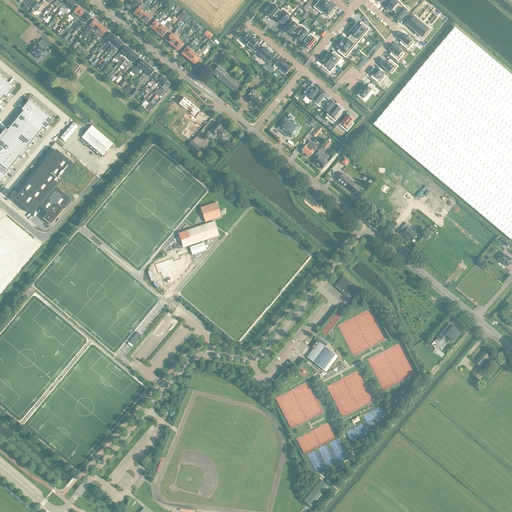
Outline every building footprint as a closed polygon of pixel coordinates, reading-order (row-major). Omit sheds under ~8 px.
[(24,6),(27,9),(30,7),(33,2),(30,0),(29,0),(25,6),(24,6)] [(62,0),(57,7),(58,9),(60,7),(61,8),(68,0),(62,0)] [(70,0),(68,0),(61,8),(60,10),(62,13),(64,10),(64,11),(72,1),(70,0)] [(140,7),(134,14),(137,17),(148,4),(147,4),(150,0),(147,0),(146,1),(145,2),(146,3),(144,5),(142,4),(140,7)] [(320,0),(319,0),(313,7),(321,14),(322,12),(329,3),(327,2),(328,1),(326,0),(324,0),(325,0),(324,0),(323,0),(323,1),(320,0)] [(397,0),(393,0),(387,8),(392,12),(393,10),(396,12),(402,4),(403,4),(397,0)] [(33,3),(33,2),(30,7),(34,11),(39,4),(35,1),(33,3)] [(72,1),(64,11),(65,11),(61,14),(63,16),(67,12),(66,12),(69,9),(70,10),(75,4),(72,1)] [(266,13),(271,18),(273,16),(275,18),(276,17),(276,16),(280,11),(273,5),(270,3),(267,6),(270,9),(266,13)] [(329,3),(322,12),(330,18),(335,11),(332,9),(334,7),(329,3)] [(148,4),(137,17),(140,19),(149,9),(147,7),(149,5),(148,4)] [(396,12),(395,12),(397,14),(396,16),(401,20),(409,10),(402,4),(396,12)] [(71,15),(71,16),(74,19),(72,21),(82,9),(78,6),(73,13),(74,13),(71,15)] [(149,9),(140,19),(144,22),(156,7),(154,6),(150,10),(149,9)] [(38,17),(43,11),(38,7),(33,13),(38,17)] [(156,7),(144,22),(147,24),(153,18),(152,17),(155,14),(154,13),(157,9),(156,7)] [(280,11),(276,16),(276,17),(278,18),(277,20),(282,24),(285,21),(286,22),(288,19),(287,18),(290,14),(282,8),(280,11)] [(82,9),(72,21),(73,22),(75,19),(77,21),(76,22),(85,12),(82,9)] [(180,19),(186,13),(181,10),(178,14),(177,14),(175,15),(180,19)] [(85,12),(76,22),(77,23),(73,28),(76,30),(79,26),(88,15),(85,12)] [(153,30),(166,14),(165,15),(163,14),(160,18),(158,17),(150,27),(153,30)] [(166,14),(153,30),(156,32),(165,22),(163,21),(165,19),(168,15),(166,14)] [(88,15),(79,26),(80,27),(82,25),(83,26),(91,17),(88,15)] [(415,15),(407,25),(411,28),(419,18),(415,15)] [(419,18),(411,28),(415,31),(423,22),(419,18)] [(87,36),(98,23),(94,20),(89,26),(87,29),(86,29),(85,30),(85,33),(84,36),(86,37),(87,36)] [(293,20),(285,30),(290,34),(291,32),(294,34),(295,33),(300,26),(293,20)] [(159,35),(170,23),(168,22),(167,23),(165,22),(156,32),(159,35)] [(355,26),(354,28),(364,36),(370,29),(362,22),(360,25),(358,23),(358,24),(357,23),(355,25),(355,26)] [(423,22),(415,31),(419,34),(427,25),(423,22)] [(93,35),(101,25),(98,23),(87,36),(88,37),(92,33),(93,35)] [(170,23),(159,35),(163,38),(170,29),(168,28),(171,24),(170,23)] [(93,42),(104,28),(101,25),(93,35),(94,36),(93,38),(94,39),(92,42),(93,42)] [(300,26),(295,33),(297,35),(295,37),(300,41),(303,38),(305,40),(310,33),(301,25),(300,26)] [(427,25),(419,34),(423,38),(431,28),(427,25)] [(61,35),(66,29),(65,29),(64,30),(60,27),(56,32),(60,35),(61,35)] [(169,43),(181,29),(179,27),(175,31),(176,32),(173,35),(171,33),(166,40),(169,43)] [(104,28),(93,42),(94,43),(101,35),(102,37),(107,31),(104,28)] [(325,28),(320,35),(323,37),(328,30),(325,28)] [(352,34),(350,37),(358,43),(364,36),(354,28),(350,33),(352,34)] [(511,75),(455,28),(374,125),(511,240),(511,75)] [(181,29),(169,43),(172,46),(178,39),(181,36),(180,35),(184,31),(181,29)] [(215,39),(217,37),(208,30),(204,34),(210,39),(212,37),(215,39)] [(102,50),(114,36),(110,33),(105,39),(104,39),(99,45),(101,47),(100,48),(102,50)] [(178,39),(172,46),(175,48),(185,36),(186,35),(184,33),(182,36),(183,36),(182,37),(181,36),(178,39)] [(245,35),(242,38),(244,40),(243,41),(244,41),(245,41),(248,44),(246,45),(255,53),(260,47),(257,44),(258,42),(255,39),(256,38),(252,35),(251,36),(248,34),(246,36),(245,35)] [(310,34),(304,42),(306,44),(304,46),(305,47),(305,48),(308,50),(308,49),(309,50),(318,40),(310,34)] [(402,41),(400,43),(408,50),(414,42),(404,34),(400,39),(402,41)] [(185,36),(175,48),(179,51),(187,41),(186,40),(188,38),(186,36),(186,35),(185,36)] [(112,45),(117,38),(114,36),(102,50),(104,51),(107,47),(110,43),(112,45)] [(346,38),(342,42),(352,51),(358,43),(350,37),(348,39),(346,38)] [(109,54),(120,41),(117,38),(112,45),(109,48),(112,51),(109,54)] [(185,57),(194,45),(198,41),(195,39),(191,44),(190,44),(188,47),(182,54),(185,57)] [(71,45),(76,49),(80,44),(75,40),(71,45)] [(120,41),(109,54),(112,57),(123,44),(120,41)] [(340,43),(338,46),(338,47),(340,49),(338,51),(346,58),(352,51),(342,42),(341,44),(340,43)] [(30,52),(39,59),(46,50),(37,43),(35,46),(34,46),(32,48),(32,49),(30,52)] [(194,45),(185,57),(188,59),(194,52),(198,48),(194,45)] [(393,46),(390,49),(391,49),(390,50),(392,52),(390,55),(398,61),(404,54),(395,45),(394,46),(393,46)] [(201,50),(191,62),(194,65),(195,63),(198,66),(203,60),(200,58),(199,56),(201,53),(202,54),(207,48),(204,46),(203,47),(201,50)] [(116,65),(129,49),(126,47),(121,53),(123,54),(111,68),(113,69),(116,65)] [(264,47),(258,54),(262,58),(261,58),(264,61),(265,60),(268,63),(267,65),(270,67),(272,65),(269,63),(274,57),(271,55),(272,54),(270,52),(268,51),(269,51),(268,50),(268,51),(264,47)] [(125,62),(133,52),(129,49),(116,65),(118,67),(123,61),(125,62)] [(194,52),(188,59),(191,62),(201,50),(199,49),(195,53),(194,52)] [(125,68),(136,55),(133,52),(125,62),(126,63),(123,66),(125,68)] [(330,53),(326,57),(336,66),(342,58),(334,52),(332,54),(330,53)] [(91,54),(87,59),(91,62),(96,57),(91,54)] [(136,55),(125,68),(126,69),(129,66),(131,68),(133,66),(132,66),(139,57),(136,55)] [(324,64),(322,66),(330,73),(336,66),(326,57),(322,62),(324,64)] [(135,75),(146,63),(142,60),(137,66),(134,69),(133,68),(130,72),(135,75)] [(386,61),(382,66),(392,74),(398,66),(390,60),(388,62),(386,61)] [(100,66),(99,67),(102,70),(107,64),(104,61),(100,66)] [(278,62),(273,67),(276,70),(278,68),(286,74),(290,68),(282,62),(280,64),(278,62)] [(146,63),(135,75),(136,77),(139,73),(141,75),(143,71),(148,65),(146,63)] [(78,65),(71,73),(75,76),(82,68),(78,65)] [(140,82),(152,68),(148,65),(143,71),(145,73),(142,76),(138,80),(140,82)] [(235,93),(241,86),(219,67),(213,74),(235,93)] [(152,68),(140,82),(138,85),(140,87),(147,79),(145,78),(148,75),(150,77),(155,70),(152,68)] [(373,75),(371,77),(379,84),(386,76),(376,68),(372,73),(373,75)] [(153,85),(161,76),(158,73),(154,78),(153,78),(152,78),(152,79),(152,80),(150,82),(153,85)] [(114,80),(118,83),(122,78),(118,75),(114,80)] [(161,76),(153,85),(151,89),(153,91),(156,87),(155,87),(158,83),(159,85),(164,79),(161,76)] [(164,79),(159,85),(161,86),(158,89),(154,93),(156,95),(160,91),(168,81),(164,79)] [(123,80),(119,84),(124,88),(127,84),(123,80)] [(160,91),(156,95),(158,97),(161,95),(162,96),(165,92),(169,89),(168,88),(171,84),(168,81),(160,91)] [(6,82),(0,88),(0,92),(2,94),(6,89),(10,85),(6,82)] [(360,94),(358,96),(363,100),(371,91),(375,94),(378,91),(370,84),(368,87),(366,85),(359,93),(360,94)] [(10,85),(6,89),(10,93),(14,88),(10,85)] [(309,87),(304,93),(306,95),(305,97),(311,102),(311,101),(319,92),(313,87),(312,89),(309,87)] [(134,98),(139,92),(134,88),(129,94),(130,94),(128,96),(132,99),(134,98)] [(251,88),(246,94),(250,97),(251,98),(248,102),(258,110),(263,104),(252,95),(255,91),(251,88)] [(6,89),(2,94),(4,96),(6,98),(10,93),(6,89)] [(319,92),(311,101),(320,108),(320,107),(325,100),(323,98),(324,96),(319,92)] [(184,97),(178,104),(194,117),(200,110),(184,97)] [(325,100),(320,107),(328,113),(335,105),(329,101),(328,102),(325,100)] [(328,113),(327,115),(335,122),(341,114),(339,112),(340,110),(338,108),(339,107),(336,104),(335,105),(328,113)] [(25,105),(22,110),(23,111),(26,113),(29,116),(33,120),(37,115),(33,112),(30,109),(26,106),(25,105)] [(23,111),(20,115),(30,123),(33,120),(29,116),(26,113),(23,111)] [(20,115),(17,119),(27,127),(30,123),(20,115)] [(37,115),(33,120),(37,123),(41,126),(43,128),(45,129),(49,125),(45,121),(41,118),(37,115)] [(289,115),(278,128),(284,132),(283,134),(287,137),(288,136),(291,138),(294,135),(295,136),(301,130),(291,122),(293,118),(289,115)] [(347,115),(339,125),(347,132),(354,124),(351,122),(353,120),(352,119),(352,118),(349,115),(348,116),(347,115)] [(17,119),(14,123),(24,131),(27,127),(17,119)] [(33,120),(30,123),(40,132),(43,128),(41,126),(37,123),(33,120)] [(212,132),(217,136),(222,140),(228,133),(223,129),(224,129),(216,122),(210,130),(207,133),(209,135),(212,132)] [(14,123),(11,127),(21,135),(24,131),(14,123)] [(30,123),(27,127),(37,136),(40,132),(30,123)] [(73,123),(60,138),(65,142),(78,127),(73,123)] [(92,126),(81,138),(103,156),(113,144),(92,126)] [(11,127),(8,130),(18,139),(21,135),(11,127)] [(27,127),(24,131),(34,139),(37,136),(27,127)] [(6,129),(2,134),(14,143),(18,139),(8,130),(6,129)] [(312,135),(316,138),(320,132),(317,129),(312,135)] [(24,131),(21,135),(31,143),(34,139),(24,131)] [(187,133),(183,137),(190,142),(193,137),(187,133)] [(2,134),(0,136),(0,140),(10,148),(14,143),(2,134)] [(21,135),(18,139),(28,147),(31,143),(21,135)] [(18,139),(14,143),(25,153),(29,148),(28,147),(18,139)] [(0,140),(0,146),(7,152),(10,148),(0,140)] [(323,145),(326,148),(332,143),(329,140),(323,145)] [(197,154),(201,149),(192,141),(187,146),(197,154)] [(314,151),(317,147),(310,141),(307,145),(301,152),(308,158),(314,151)] [(14,143),(10,148),(20,157),(21,158),(25,153),(14,143)] [(10,148),(7,152),(17,160),(20,157),(10,148)] [(14,192),(10,196),(32,214),(32,215),(39,206),(55,187),(74,165),(56,150),(36,174),(20,194),(18,195),(14,192)] [(297,150),(290,156),(293,159),(300,153),(297,150)] [(324,156),(319,151),(316,154),(319,156),(314,163),(322,170),(328,163),(322,158),(324,156)] [(7,152),(3,156),(14,164),(17,160),(7,152)] [(3,156),(0,160),(11,168),(14,164),(3,156)] [(340,162),(345,166),(349,161),(344,157),(340,162)] [(0,160),(0,159),(0,165),(7,172),(11,168),(0,160)] [(337,181),(345,187),(357,197),(363,190),(343,174),(337,181)] [(71,200),(55,187),(40,206),(47,213),(43,219),(51,225),(71,200)] [(414,210),(419,204),(404,191),(398,197),(414,210)] [(432,196),(427,203),(429,205),(428,206),(434,211),(435,209),(438,211),(442,206),(448,211),(457,201),(448,193),(441,202),(435,197),(435,198),(432,196)] [(216,202),(200,208),(205,222),(221,217),(216,202)] [(0,234),(11,243),(15,239),(2,228),(4,226),(0,222),(0,220),(4,217),(0,213),(0,234)] [(181,232),(179,233),(183,248),(186,247),(219,236),(214,221),(181,232)] [(411,242),(417,235),(408,228),(410,226),(406,223),(402,229),(405,232),(402,235),(411,242)] [(504,237),(501,242),(508,246),(511,242),(504,237)] [(204,243),(189,247),(192,255),(206,250),(206,249),(208,248),(207,244),(204,245),(204,243)] [(189,253),(154,264),(162,287),(179,281),(193,265),(189,253)] [(505,264),(508,267),(511,263),(511,260),(504,254),(499,260),(503,262),(502,263),(503,263),(504,264),(505,265),(505,264)] [(359,289),(344,277),(335,287),(346,296),(348,294),(352,297),(359,289)] [(435,341),(434,342),(437,345),(438,344),(445,336),(449,340),(451,338),(454,341),(460,334),(456,332),(457,331),(452,327),(451,328),(448,325),(435,341)] [(142,336),(138,332),(137,332),(130,341),(130,342),(134,345),(142,336)] [(327,345),(318,339),(312,348),(313,349),(306,358),(310,361),(310,360),(322,369),(333,354),(325,348),(327,345)] [(482,367),(491,357),(484,351),(475,362),(482,367)] [(478,367),(472,374),(479,380),(483,376),(485,373),(480,369),(478,367)] [(301,500),(307,505),(313,509),(331,488),(319,479),(301,500)]
